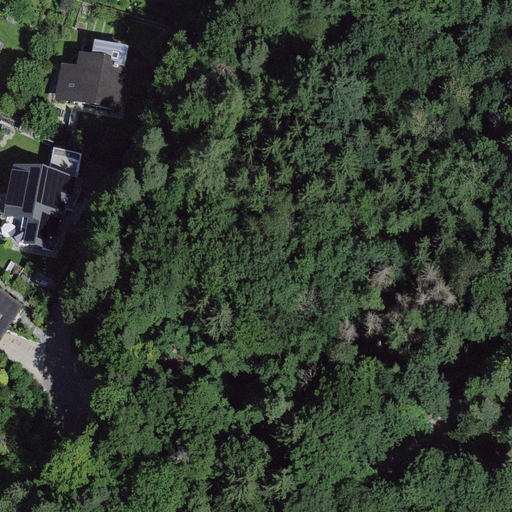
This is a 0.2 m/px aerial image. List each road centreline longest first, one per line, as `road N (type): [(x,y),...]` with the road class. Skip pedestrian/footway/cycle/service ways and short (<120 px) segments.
road 1 (residential): [(210,0),(205,36),(61,343),(79,427),(138,511)]
road 2 (track): [(310,511),(511,372)]
road 3 (track): [(360,472),(511,469)]
